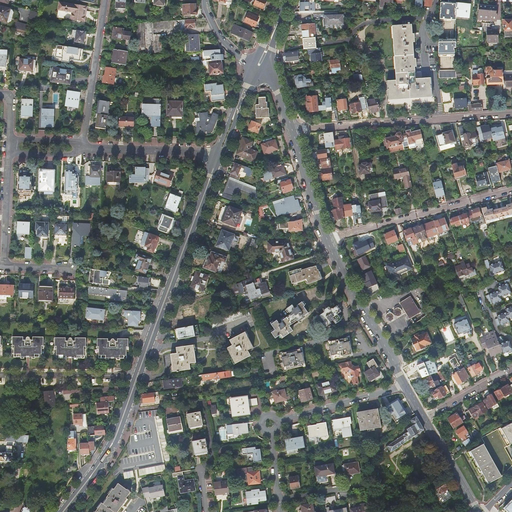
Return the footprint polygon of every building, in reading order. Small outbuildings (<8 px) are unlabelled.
[(124,7),(124,8),(125,9),(125,0),(116,0),(116,8),(117,8),(117,7),(124,7)] [(267,0),(266,0),(256,0),(254,5),(263,9),(267,0)] [(379,0),(380,2),(379,9),(384,9),(384,2),(393,3),(393,0),(379,0)] [(60,2),(59,6),(66,8),(66,11),(72,12),(71,20),(85,22),(86,14),(84,14),(85,11),(86,11),(87,7),(60,2)] [(300,3),(300,12),(309,12),(309,3),(304,3),(300,3)] [(455,4),(440,3),(439,21),(451,21),(451,20),(455,21),(456,21),(455,17),(455,4)] [(455,3),(455,4),(455,17),(469,18),(470,5),(455,3)] [(196,15),(195,4),(183,5),(184,16),(190,15),(196,15)] [(8,18),(10,11),(10,9),(0,6),(0,20),(6,22),(8,18)] [(479,6),(478,19),(482,20),(482,23),(485,33),(488,33),(487,45),(498,46),(499,36),(492,35),(492,34),(492,30),(491,30),(491,26),(489,26),(489,23),(497,24),(497,15),(496,14),(496,12),(496,8),(479,6)] [(36,22),(39,13),(31,11),(28,20),(36,22)] [(320,20),(344,19),(344,14),(324,15),(324,11),(311,12),(312,20),(320,20)] [(255,27),(257,22),(256,21),(257,17),(249,13),(245,22),(255,27)] [(195,19),(180,20),(181,27),(183,27),(183,28),(195,27),(195,19)] [(511,19),(503,20),(503,26),(504,26),(504,28),(503,28),(503,29),(504,29),(505,36),(511,36),(511,19)] [(172,21),(153,22),(154,29),(173,27),(173,22),(176,22),(176,21),(172,21)] [(26,32),(27,25),(19,23),(17,29),(23,31),(26,31),(26,32)] [(137,55),(145,55),(143,23),(136,23),(137,53),(137,55)] [(398,82),(387,83),(388,101),(432,98),(431,78),(415,79),(412,24),(410,24),(410,23),(407,23),(408,24),(392,25),(392,26),(394,26),(398,82)] [(249,41),(251,37),(252,37),(253,33),(235,25),(232,33),(231,32),(230,33),(240,37),(240,38),(250,42),(249,41)] [(116,38),(122,39),(130,40),(131,33),(123,31),(123,29),(114,28),(113,35),(117,36),(116,38)] [(315,38),(315,29),(302,30),(303,39),(315,38)] [(86,32),(77,30),(75,37),(75,42),(84,44),(86,32)] [(162,53),(161,37),(161,34),(154,35),(155,54),(162,53)] [(201,51),(200,34),(186,35),(184,35),(185,52),(187,52),(201,51)] [(303,39),(304,49),(316,48),(316,42),(317,42),(317,41),(316,41),(315,38),(303,39)] [(456,39),(439,40),(438,48),(438,57),(455,57),(454,48),(456,48),(456,39)] [(73,56),(73,59),(72,65),(84,66),(84,67),(87,67),(88,58),(86,58),(87,53),(51,47),(50,55),(59,57),(60,54),(73,56)] [(126,66),(128,52),(114,50),(112,63),(126,66)] [(322,61),(321,53),(310,54),(310,55),(311,63),(322,61)] [(34,71),(36,60),(20,59),(19,70),(34,71)] [(223,73),(222,63),(222,60),(212,60),(203,61),(201,61),(202,64),(202,67),(205,67),(207,65),(209,65),(210,75),(223,73)] [(114,84),(116,69),(106,67),(104,78),(103,78),(102,83),(114,84)] [(489,67),(485,68),(487,84),(503,84),(503,75),(503,70),(498,70),(491,70),(491,69),(489,67)] [(68,78),(70,79),(71,73),(67,72),(67,70),(53,68),(51,81),(67,84),(68,78)] [(472,70),(473,75),(473,85),(483,85),(482,74),(482,69),(481,68),(479,68),(477,70),(472,70)] [(296,88),(310,86),(309,82),(310,82),(310,81),(310,80),(309,80),(309,78),(307,77),(305,77),(305,74),(294,76),(296,88)] [(511,74),(503,75),(503,84),(503,92),(511,91),(511,88),(511,87),(511,74)] [(218,85),(218,83),(204,85),(205,94),(211,93),(212,103),(225,102),(223,85),(218,85)] [(452,88),(440,90),(442,102),(450,101),(449,93),(452,92),(452,88)] [(77,107),(79,93),(68,91),(66,105),(77,107)] [(318,111),(318,106),(317,96),(307,97),(307,102),(306,102),(306,107),(307,107),(308,111),(318,111)] [(262,125),(271,122),(270,118),(268,118),(269,109),(267,109),(267,103),(266,103),(266,97),(259,98),(259,105),(256,105),(256,118),(255,118),(254,121),(262,125)] [(326,105),(322,106),(318,106),(318,111),(326,110),(326,111),(332,111),(331,98),(325,99),(326,105)] [(33,116),(33,99),(22,99),(21,115),(33,116)] [(346,99),(337,100),(339,110),(347,109),(346,99)] [(376,99),(367,101),(369,113),(379,111),(376,99)] [(467,105),(466,99),(454,100),(455,108),(467,107),(467,106),(467,105)] [(98,114),(108,115),(110,102),(100,100),(98,114)] [(167,115),(182,116),(182,102),(167,101),(167,115)] [(359,102),(349,105),(349,106),(351,105),(352,113),(361,111),(359,102)] [(482,103),(467,105),(467,106),(468,106),(469,112),(482,111),(482,103)] [(161,107),(161,106),(142,105),(142,116),(152,116),(151,127),(156,127),(160,127),(161,109),(161,107)] [(53,126),(53,110),(42,110),(42,126),(53,126)] [(219,115),(219,114),(218,115),(213,113),(211,118),(208,117),(207,113),(208,113),(208,112),(198,113),(198,114),(198,113),(199,117),(197,118),(199,118),(200,121),(196,122),(195,130),(196,130),(196,131),(196,132),(196,133),(197,133),(197,134),(198,134),(199,134),(205,133),(205,134),(207,134),(207,133),(212,133),(219,115)] [(108,115),(98,114),(96,127),(106,129),(108,115)] [(134,127),(134,118),(119,117),(119,127),(124,127),(124,126),(134,127)] [(261,127),(262,125),(254,121),(252,121),(248,130),(258,134),(261,127)] [(489,127),(492,138),(492,139),(493,141),(505,138),(501,125),(496,126),(496,125),(489,127)] [(387,148),(388,148),(391,147),(402,145),(404,150),(409,149),(407,141),(403,142),(402,139),(407,138),(406,132),(405,132),(404,126),(400,127),(401,133),(403,134),(401,135),(401,134),(399,133),(397,133),(396,135),(396,136),(393,136),(393,137),(385,139),(387,148)] [(462,126),(458,128),(463,147),(472,144),(471,143),(477,141),(475,134),(469,136),(469,134),(464,135),(462,126)] [(485,126),(476,128),(480,143),(484,142),(484,141),(484,140),(492,138),(489,127),(489,126),(485,127),(485,126)] [(410,131),(406,132),(407,138),(407,140),(407,141),(409,149),(416,147),(416,146),(413,132),(412,133),(410,133),(410,131)] [(413,132),(416,146),(423,144),(420,131),(413,132)] [(452,131),(442,134),(446,149),(455,146),(454,142),(455,142),(452,131)] [(334,141),(333,133),(324,134),(325,143),(334,142),(334,141)] [(440,150),(446,149),(442,134),(436,136),(440,150)] [(334,142),(335,147),(336,153),(341,152),(340,149),(351,148),(350,138),(344,139),(343,136),(338,137),(339,140),(334,141),(334,142)] [(241,144),(238,154),(243,156),(248,158),(247,160),(253,162),(257,152),(250,149),(253,142),(243,138),(241,144)] [(276,143),(275,140),(261,144),(264,155),(271,153),(270,152),(278,150),(276,143)] [(321,158),(325,158),(327,158),(326,153),(328,153),(328,150),(317,151),(318,159),(321,158)] [(326,158),(321,159),(321,160),(320,160),(321,165),(322,164),(323,168),(330,167),(329,159),(326,159),(326,158)] [(509,161),(509,160),(496,163),(498,173),(511,170),(509,161)] [(253,169),(234,162),(230,173),(231,174),(230,177),(237,179),(238,180),(239,177),(238,176),(239,173),(243,172),(246,173),(246,175),(250,176),(253,169)] [(362,165),(359,166),(360,175),(370,173),(369,168),(372,168),(371,163),(367,164),(367,163),(362,164),(362,165)] [(273,168),(262,172),(265,180),(286,173),(284,165),(279,167),(278,164),(272,166),(273,168)] [(456,164),(451,165),(451,167),(453,172),(455,180),(467,177),(464,166),(457,168),(456,164)] [(85,185),(100,185),(101,166),(94,166),(89,166),(89,176),(88,176),(88,177),(85,177),(85,185)] [(107,171),(105,171),(105,180),(107,180),(107,185),(119,185),(119,183),(121,183),(121,177),(124,177),(124,170),(119,170),(119,168),(115,168),(115,167),(110,167),(107,167),(107,171)] [(393,171),(395,179),(403,177),(404,177),(405,181),(404,182),(406,191),(412,189),(408,168),(393,171)] [(129,182),(149,183),(149,176),(149,169),(136,169),(136,173),(136,176),(130,176),(129,182)] [(331,169),(322,170),(323,180),(332,179),(331,169)] [(53,195),(53,192),(54,191),(55,171),(49,171),(40,171),(39,195),(53,195)] [(63,183),(66,184),(65,198),(69,199),(78,199),(79,178),(73,178),(74,171),(66,171),(66,177),(64,177),(63,183)] [(158,172),(154,182),(170,187),(174,177),(158,172)] [(491,184),(488,173),(475,176),(478,188),(491,184)] [(18,197),(26,197),(26,191),(31,191),(31,187),(32,178),(32,177),(27,177),(23,177),(19,176),(18,197)] [(237,179),(229,176),(227,181),(229,182),(228,184),(227,183),(223,193),(225,194),(223,197),(230,200),(234,189),(240,191),(240,189),(251,193),(250,194),(257,198),(255,187),(238,180),(237,179)] [(281,182),(279,183),(283,194),(293,191),(292,189),(294,189),(290,179),(289,179),(281,182)] [(441,182),(441,181),(440,182),(439,181),(439,180),(437,180),(436,181),(436,182),(433,183),(435,195),(436,197),(444,195),(441,182)] [(165,209),(176,213),(177,210),(181,198),(170,194),(165,209)] [(294,196),(292,196),(273,202),(277,216),(282,215),(283,216),(301,210),(302,209),(298,200),(298,199),(295,200),(294,196)] [(342,197),(338,198),(332,200),(334,207),(333,208),(332,209),(332,210),(331,211),(332,216),(334,216),(335,220),(336,220),(337,221),(338,221),(339,221),(340,220),(340,219),(341,218),(344,217),(342,208),(343,207),(342,197)] [(379,200),(368,202),(370,212),(381,210),(379,200)] [(481,209),(485,222),(486,225),(511,218),(511,200),(511,201),(511,200),(511,204),(510,205),(506,206),(506,207),(504,208),(501,209),(498,210),(495,210),(492,211),(492,210),(490,210),(487,211),(486,209),(486,208),(481,209)] [(351,202),(352,204),(353,216),(354,218),(362,216),(360,205),(356,205),(356,203),(356,201),(351,202)] [(267,206),(267,204),(258,206),(261,215),(264,214),(262,208),(268,207),(267,206)] [(352,204),(343,205),(345,217),(349,216),(353,216),(352,204)] [(222,209),(218,220),(236,227),(242,211),(226,205),(225,207),(223,207),(222,209)] [(471,211),(467,212),(470,221),(472,220),(471,219),(481,216),(483,222),(485,222),(481,209),(479,210),(478,208),(471,211)] [(174,220),(174,219),(162,214),(158,224),(160,225),(158,231),(167,234),(168,230),(170,231),(171,229),(173,229),(176,221),(174,220)] [(466,214),(458,216),(461,224),(461,225),(469,222),(466,214)] [(61,217),(56,216),(56,221),(56,224),(55,224),(55,235),(67,236),(68,224),(67,224),(60,224),(61,217)] [(461,224),(458,216),(454,218),(453,217),(450,218),(450,219),(449,219),(451,225),(455,224),(456,226),(461,224)] [(434,222),(438,234),(439,237),(444,235),(443,232),(448,229),(444,218),(441,220),(441,219),(434,221),(434,222)] [(296,222),(279,222),(280,229),(289,228),(289,232),(304,231),(303,225),(304,225),(303,219),(296,222)] [(19,234),(17,234),(17,241),(25,239),(26,233),(29,234),(30,234),(30,223),(18,222),(17,229),(19,229),(19,234)] [(423,225),(428,238),(428,239),(430,244),(434,242),(433,238),(432,236),(435,235),(438,234),(434,222),(428,224),(428,223),(423,225)] [(38,231),(38,236),(42,236),(42,240),(45,240),(48,240),(49,224),(36,223),(36,231),(38,231)] [(90,224),(74,224),(73,246),(80,246),(80,236),(90,236),(90,224)] [(422,224),(412,228),(418,243),(428,239),(428,238),(423,225),(422,224)] [(411,228),(402,232),(406,242),(408,247),(417,243),(416,240),(411,228)] [(239,237),(222,231),(217,245),(228,250),(231,241),(237,243),(239,237)] [(388,244),(398,240),(394,232),(389,234),(388,233),(384,234),(388,244)] [(156,250),(157,251),(160,241),(161,239),(147,234),(142,245),(144,246),(142,250),(153,254),(155,250),(156,250)] [(258,249),(257,240),(252,238),(249,246),(258,249)] [(365,256),(372,253),(365,239),(360,241),(360,240),(354,243),(356,248),(360,246),(365,256)] [(288,241),(269,242),(269,251),(280,251),(283,261),(293,258),(288,241)] [(203,267),(217,272),(222,261),(225,262),(227,257),(211,252),(209,258),(207,258),(203,267)] [(453,252),(446,254),(448,261),(456,259),(453,252)] [(149,264),(151,259),(137,254),(132,270),(145,275),(149,264)] [(365,256),(357,260),(363,270),(370,267),(365,256)] [(407,258),(387,266),(393,281),(399,279),(397,274),(411,268),(407,258)] [(484,261),(486,269),(490,267),(492,275),(505,271),(501,261),(489,265),(487,260),(484,261)] [(469,274),(464,261),(460,262),(461,265),(455,267),(459,278),(469,274)] [(315,266),(311,267),(301,270),(301,268),(288,273),(292,283),(306,279),(308,283),(321,279),(318,270),(317,270),(316,270),(315,266)] [(105,280),(105,278),(106,279),(107,275),(109,276),(111,273),(94,270),(92,269),(91,274),(92,276),(93,276),(94,276),(94,278),(93,278),(92,283),(109,285),(110,280),(108,280),(105,280)] [(371,296),(378,292),(372,278),(374,277),(371,270),(361,276),(363,279),(364,278),(366,283),(365,283),(371,296)] [(193,277),(191,280),(193,281),(191,286),(192,286),(192,287),(190,286),(190,285),(188,290),(186,295),(191,297),(195,296),(196,293),(199,294),(203,293),(203,291),(202,291),(202,290),(208,276),(197,272),(195,277),(193,277)] [(140,286),(140,289),(148,289),(149,286),(151,286),(151,283),(150,283),(150,279),(139,277),(138,282),(140,286)] [(259,289),(261,294),(268,291),(264,279),(254,282),(253,277),(240,281),(241,283),(231,286),(233,291),(238,289),(239,293),(248,291),(250,299),(257,297),(255,290),(259,289)] [(378,292),(380,290),(374,277),(372,278),(378,292)] [(511,282),(511,279),(504,281),(505,284),(497,288),(498,291),(489,295),(486,296),(489,305),(492,304),(502,301),(501,297),(511,293),(508,284),(511,282)] [(33,283),(19,282),(19,294),(28,295),(28,296),(33,296),(33,283)] [(7,298),(13,298),(14,286),(0,285),(0,295),(7,295),(7,298)] [(52,287),(39,287),(39,301),(44,301),(44,305),(50,305),(51,301),(52,287)] [(128,291),(89,287),(89,293),(116,297),(116,298),(115,298),(115,301),(123,302),(124,297),(127,298),(128,291)] [(74,288),(59,288),(58,302),(67,303),(67,299),(73,299),(74,288)] [(410,296),(399,303),(407,316),(409,320),(419,313),(418,312),(410,296)] [(275,330),(271,333),(275,339),(281,335),(283,338),(293,331),(289,325),(297,319),(299,323),(305,319),(304,317),(309,313),(304,307),(306,306),(303,302),(297,305),(298,307),(295,308),(293,305),(287,309),(291,314),(282,321),(283,322),(280,324),(277,320),(271,324),(275,330)] [(511,303),(511,304),(511,305),(511,306),(505,310),(506,313),(497,317),(497,319),(494,320),(497,327),(500,326),(510,323),(509,319),(511,318),(511,303)] [(333,320),(336,324),(342,320),(338,314),(341,311),(337,306),(333,309),(332,308),(331,309),(329,307),(323,311),(325,312),(319,316),(324,322),(323,323),(326,327),(331,323),(331,322),(333,320)] [(108,311),(88,308),(87,319),(100,320),(99,323),(104,324),(105,316),(105,313),(108,314),(108,311)] [(196,316),(194,316),(192,308),(182,310),(185,324),(197,322),(196,316)] [(129,317),(129,326),(133,326),(138,326),(139,321),(141,321),(141,312),(131,311),(131,310),(123,310),(123,313),(125,314),(125,316),(129,317)] [(210,323),(211,330),(245,317),(243,310),(235,313),(210,323)] [(467,318),(454,323),(458,334),(471,329),(467,318)] [(174,329),(177,340),(199,336),(197,325),(174,329)] [(487,346),(487,348),(491,357),(496,355),(496,353),(502,351),(497,338),(495,331),(488,333),(489,335),(483,337),(483,339),(479,340),(482,348),(487,346)] [(246,352),(254,347),(245,332),(232,339),(234,344),(227,348),(235,364),(249,357),(246,352)] [(415,337),(411,339),(416,350),(416,351),(425,348),(424,346),(431,343),(427,332),(419,336),(418,333),(414,335),(415,337)] [(34,339),(32,339),(30,339),(30,338),(29,337),(28,337),(27,337),(27,338),(27,339),(23,339),(22,339),(22,337),(12,337),(12,345),(14,345),(14,348),(14,358),(25,358),(25,357),(31,356),(31,357),(42,358),(42,348),(42,345),(43,345),(43,337),(34,337),(34,339)] [(57,346),(57,348),(56,358),(67,358),(68,357),(74,357),(74,358),(84,358),(84,349),(84,346),(86,346),(86,338),(77,337),(77,340),(75,340),(72,340),(72,338),(71,338),(70,338),(69,338),(69,340),(66,340),(64,340),(64,337),(55,337),(55,346),(57,346)] [(502,351),(503,354),(508,352),(508,353),(509,353),(511,352),(511,348),(509,341),(503,343),(501,337),(497,338),(502,351)] [(99,359),(110,359),(109,358),(115,358),(126,358),(126,349),(126,346),(128,346),(128,338),(119,338),(119,340),(117,340),(115,340),(115,339),(114,338),(113,338),(112,338),(111,339),(111,340),(108,340),(106,340),(106,338),(97,338),(97,346),(99,346),(99,349),(99,359)] [(347,338),(314,345),(317,357),(319,363),(319,366),(320,366),(335,362),(334,359),(351,355),(350,351),(352,351),(352,349),(349,342),(348,342),(347,338)] [(172,361),(196,357),(194,345),(178,347),(179,353),(171,354),(172,361)] [(300,350),(300,349),(283,353),(283,354),(284,358),(282,358),(283,365),(284,368),(286,367),(287,370),(304,366),(303,363),(305,362),(304,360),(303,353),(301,354),(300,350)] [(197,362),(196,357),(172,361),(174,372),(189,369),(188,363),(197,362)] [(450,360),(449,361),(455,373),(452,375),(455,380),(458,385),(465,380),(465,379),(468,377),(463,369),(461,370),(458,369),(457,367),(459,365),(459,364),(455,357),(450,360)] [(373,359),(367,363),(370,369),(365,372),(370,382),(374,379),(376,381),(383,379),(384,376),(373,359)] [(350,361),(337,364),(339,369),(341,368),(343,373),(347,372),(350,374),(353,385),(359,383),(357,377),(359,376),(357,369),(360,369),(359,366),(355,367),(351,365),(350,361)] [(422,378),(429,375),(424,363),(417,366),(422,378)] [(474,365),(468,368),(472,376),(479,372),(478,372),(482,369),(479,363),(475,365),(474,365)] [(434,366),(427,368),(429,375),(437,372),(434,366)] [(447,379),(442,370),(438,372),(443,382),(447,379)] [(431,376),(423,379),(426,387),(431,385),(432,388),(435,386),(431,376)] [(177,382),(176,378),(166,380),(166,381),(156,382),(157,389),(162,389),(162,388),(170,387),(169,383),(173,383),(177,382)] [(333,381),(318,385),(320,395),(336,391),(333,381)] [(495,392),(499,400),(503,397),(505,400),(511,395),(511,394),(511,393),(511,392),(511,391),(511,392),(511,391),(511,384),(509,386),(508,385),(495,392)] [(442,387),(432,393),(436,400),(446,394),(442,387)] [(310,389),(299,392),(301,402),(312,399),(310,389)] [(44,392),(45,407),(55,406),(54,391),(44,392)] [(270,400),(274,398),(275,403),(287,400),(284,391),(279,392),(279,391),(269,393),(270,400)] [(153,393),(143,394),(144,403),(155,402),(153,393)] [(484,401),(488,409),(497,404),(491,395),(487,397),(488,399),(484,401)] [(249,406),(249,399),(248,397),(247,397),(247,396),(232,398),(232,397),(230,397),(230,398),(232,417),(250,415),(249,413),(250,413),(249,406)] [(397,400),(386,407),(395,421),(406,415),(397,400)] [(103,402),(96,403),(97,414),(109,413),(108,401),(103,402)] [(468,410),(469,410),(465,413),(469,419),(472,417),(473,418),(474,419),(487,411),(482,403),(468,410)] [(357,418),(357,419),(359,419),(361,431),(381,427),(378,409),(357,413),(358,417),(357,418)] [(200,412),(187,415),(189,428),(203,426),(200,412)] [(448,418),(454,428),(462,422),(457,413),(448,418)] [(86,414),(73,415),(73,424),(79,424),(79,426),(82,426),(85,427),(87,427),(86,414)] [(171,461),(162,416),(156,417),(164,462),(171,461)] [(169,432),(183,430),(180,417),(166,420),(169,432)] [(423,430),(416,417),(410,420),(413,425),(406,430),(408,432),(387,446),(390,452),(423,430)] [(332,420),(331,420),(335,437),(342,436),(343,438),(352,436),(350,424),(351,424),(350,418),(333,421),(332,420)] [(501,429),(510,445),(511,443),(511,422),(509,424),(508,423),(505,424),(506,426),(501,429)] [(248,423),(232,425),(233,434),(249,432),(248,423)] [(309,438),(306,438),(307,444),(321,442),(320,437),(329,436),(329,435),(328,435),(326,424),(327,423),(326,423),(310,425),(311,428),(308,428),(309,438)] [(103,426),(87,428),(88,436),(104,435),(104,432),(103,426)] [(460,437),(462,440),(469,436),(467,433),(468,433),(464,426),(456,431),(460,437)] [(286,450),(286,454),(298,453),(298,448),(305,447),(303,435),(298,435),(298,437),(285,439),(286,450)] [(76,439),(68,439),(67,450),(76,450),(76,439)] [(208,452),(205,439),(192,441),(194,455),(208,452)] [(378,441),(369,443),(372,455),(381,452),(378,441)] [(88,444),(80,444),(80,454),(89,454),(89,451),(88,444)] [(470,452),(488,484),(501,476),(483,444),(470,452)] [(0,460),(5,461),(11,462),(12,453),(12,446),(6,446),(6,451),(5,451),(5,453),(0,452),(0,460)] [(260,446),(242,449),(242,455),(247,454),(248,463),(262,461),(260,446)] [(358,463),(345,466),(346,475),(359,473),(358,463)] [(140,475),(166,471),(165,464),(139,469),(140,475)] [(335,474),(333,464),(315,467),(316,476),(335,474)] [(258,478),(258,471),(253,472),(252,466),(236,468),(238,478),(243,478),(246,480),(248,480),(249,484),(261,483),(260,478),(258,478)] [(133,470),(124,472),(125,478),(135,476),(133,470)] [(183,476),(177,476),(180,493),(195,490),(193,480),(184,481),(183,476)] [(298,476),(289,478),(291,489),(300,487),(298,476)] [(228,481),(213,483),(214,494),(223,493),(223,495),(229,494),(229,490),(228,481)] [(436,487),(438,491),(434,494),(441,504),(452,496),(445,487),(447,486),(443,482),(436,487)] [(116,511),(120,508),(127,498),(126,498),(130,492),(129,491),(130,490),(128,489),(127,490),(118,483),(114,489),(113,488),(106,497),(108,498),(103,503),(102,503),(95,511),(116,511)] [(148,487),(142,489),(144,496),(144,498),(150,497),(151,499),(156,498),(159,497),(165,495),(162,485),(149,488),(148,487)] [(246,492),(248,504),(258,504),(257,501),(267,500),(266,492),(258,493),(258,490),(246,492)] [(351,509),(351,511),(369,511),(368,503),(362,504),(362,507),(351,509)]
